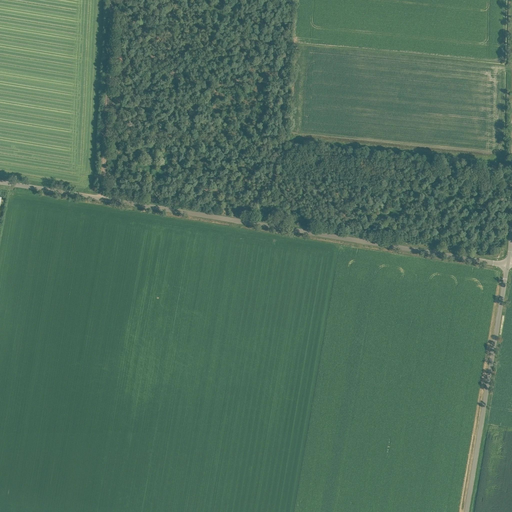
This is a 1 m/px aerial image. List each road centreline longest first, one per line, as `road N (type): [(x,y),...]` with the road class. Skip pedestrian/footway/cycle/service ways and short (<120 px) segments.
road 1 (unclassified): [(506,265),(0,182)]
road 2 (unclassified): [(466,511),(506,265)]
road 3 (track): [(105,130),(112,0)]
